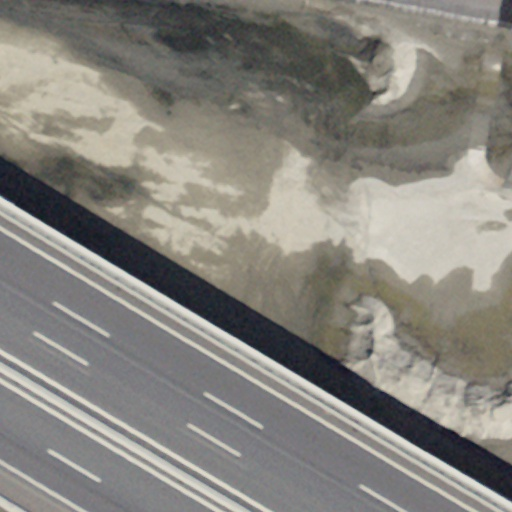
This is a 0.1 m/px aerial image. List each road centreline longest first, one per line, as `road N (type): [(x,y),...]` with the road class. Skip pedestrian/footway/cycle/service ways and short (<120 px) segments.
road 1 (motorway): [(360,511),(0,294)]
road 2 (motorway): [(0,423),(145,511)]
